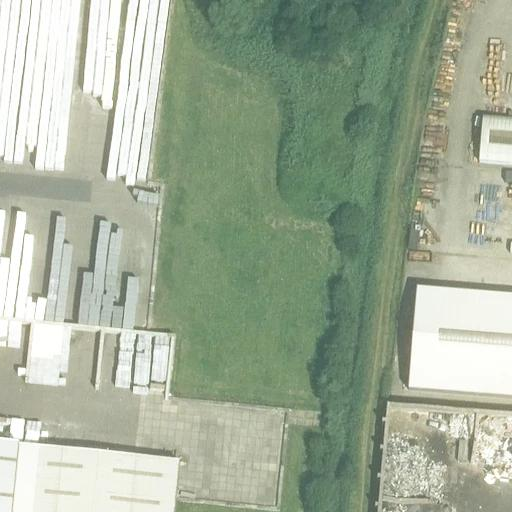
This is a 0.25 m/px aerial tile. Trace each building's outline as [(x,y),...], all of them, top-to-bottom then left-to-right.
[(39,172),(50,0),(0,0),(0,184),(12,186),(14,170),(39,172)] [(125,0),(72,0),(71,17),(106,19),(104,55),(92,54),(91,74),(100,75),(99,99),(119,100),(125,0)] [(133,182),(156,185),(177,0),(135,0),(117,158),(127,159),(123,190),(132,191),(133,182)] [(83,82),(84,39),(66,38),(66,82),(83,82)] [(476,162),(511,165),(511,121),(479,119),(476,162)] [(511,208),(502,208),(502,222),(511,222),(511,208)] [(511,255),(511,228),(488,227),(486,253),(511,255)] [(84,261),(86,240),(35,236),(34,257),(84,261)] [(511,297),(417,290),(409,392),(511,399),(511,297)] [(27,301),(25,381),(167,385),(168,375),(159,374),(161,305),(27,301)] [(0,511),(173,511),(175,502),(179,462),(0,443),(0,511)]
